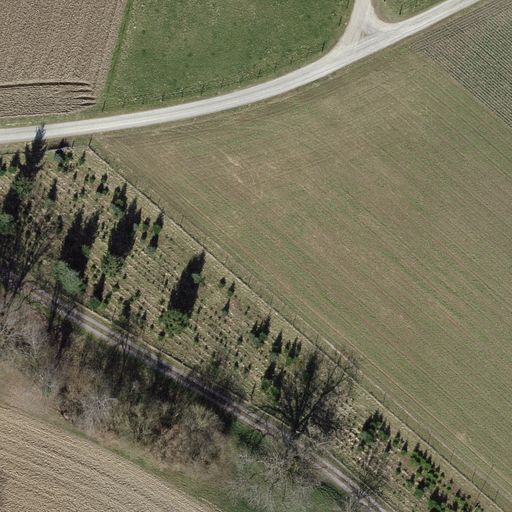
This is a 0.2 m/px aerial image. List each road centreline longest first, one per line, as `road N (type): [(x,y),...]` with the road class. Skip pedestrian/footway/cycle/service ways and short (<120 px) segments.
road 1 (track): [(0,131),(130,121),(311,77),(462,0)]
road 2 (track): [(0,265),(342,469),(385,511)]
